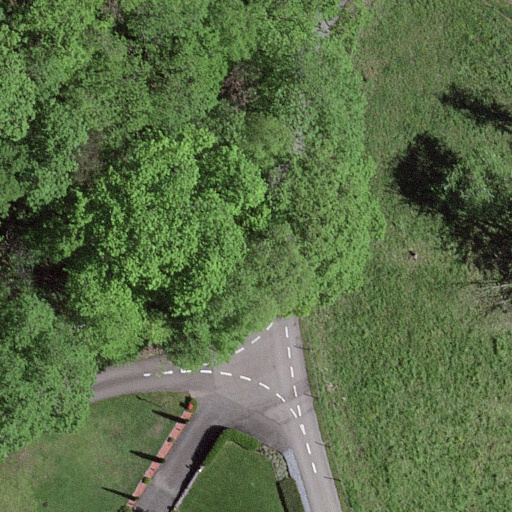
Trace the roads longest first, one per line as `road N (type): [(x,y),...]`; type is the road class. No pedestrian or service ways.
road 1 (residential): [(326,511),(287,356),(284,234),(304,91),(336,0)]
road 2 (track): [(0,425),(107,383),(287,356)]
